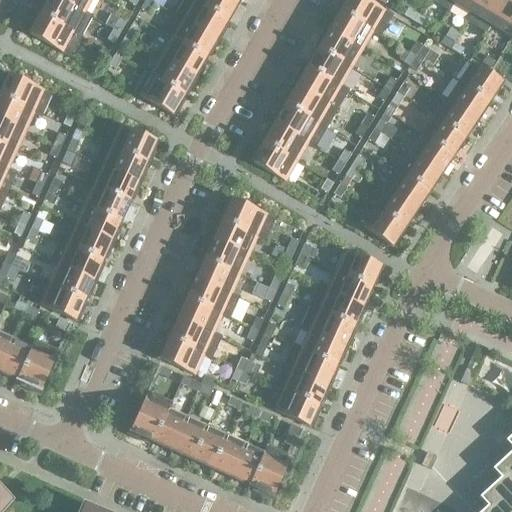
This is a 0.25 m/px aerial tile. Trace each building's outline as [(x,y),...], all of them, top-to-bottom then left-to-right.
[(91,18),(57,0),(42,0),(40,5),(43,6),(39,14),(80,37),(91,18)] [(91,0),(57,0),(91,18),(92,17),(85,13),(91,0)] [(147,14),(153,3),(146,0),(145,0),(140,10),(147,14)] [(222,29),(226,21),(189,0),(183,0),(175,16),(218,42),(225,31),(222,29)] [(189,0),(226,21),(237,3),(232,0),(189,0)] [(391,16),(363,0),(341,0),(340,3),(343,4),(339,12),(380,36),(391,16)] [(429,0),(447,10),(452,0),(429,0)] [(466,22),(479,0),(452,0),(447,10),(448,11),(452,4),(469,14),(465,21),(466,22)] [(486,33),(505,0),(479,0),(466,22),(486,33)] [(511,0),(505,0),(486,33),(487,34),(492,27),(511,39),(511,37),(511,0)] [(413,22),(417,16),(407,10),(403,16),(413,22)] [(380,36),(339,12),(334,20),(331,18),(325,29),(362,51),(372,33),(379,37),(380,36)] [(69,57),(80,37),(39,14),(34,22),(31,20),(25,32),(69,57)] [(218,42),(175,16),(174,18),(181,22),(171,39),(205,59),(209,51),(212,53),(218,42)] [(427,21),(417,16),(413,22),(424,28),(427,21)] [(119,34),(125,24),(119,20),(113,30),(119,34)] [(130,27),(125,37),(131,41),(137,31),(130,27)] [(362,51),(325,29),(318,40),(321,42),(317,49),(351,69),(362,51)] [(450,29),(444,38),(454,43),(459,34),(450,29)] [(113,44),(119,34),(113,30),(107,40),(113,44)] [(125,51),(131,41),(125,37),(119,47),(125,51)] [(450,50),(454,44),(443,38),(440,44),(450,50)] [(200,66),(205,59),(171,39),(160,57),(197,79),(203,68),(200,66)] [(415,57),(422,47),(415,43),(409,53),(415,57)] [(464,50),(454,44),(450,50),(460,56),(464,50)] [(422,61),(428,51),(422,47),(415,57),(422,61)] [(96,59),(103,63),(108,53),(102,49),(96,59)] [(351,69),(317,49),(306,68),(347,92),(348,91),(341,87),(351,69)] [(409,67),(415,57),(409,53),(403,63),(409,67)] [(115,70),(120,60),(114,56),(108,66),(115,70)] [(197,79),(160,57),(150,75),(143,71),(142,72),(183,96),(187,88),(190,90),(197,79)] [(416,71),(422,61),(415,57),(409,67),(416,71)] [(491,70),(495,63),(486,57),(481,64),(491,70)] [(501,84),(471,64),(458,83),(488,103),(501,84)] [(347,92),(306,68),(301,76),(299,74),(292,85),(336,111),(347,92)] [(183,96),(142,72),(130,92),(174,117),(181,105),(179,104),(183,96)] [(0,87),(2,88),(0,91),(0,97),(41,116),(51,95),(4,74),(0,83),(0,87)] [(390,92),(396,82),(389,78),(383,88),(390,92)] [(403,98),(409,88),(403,83),(396,93),(403,98)] [(488,103),(458,83),(446,100),(476,121),(488,103)] [(336,111),(292,85),(286,96),(289,98),(284,105),(325,129),(336,111)] [(383,102),(390,92),(383,88),(377,98),(383,102)] [(397,108),(403,98),(396,93),(390,103),(397,108)] [(41,117),(41,116),(0,97),(0,120),(25,132),(33,114),(41,117)] [(476,121),(446,100),(434,119),(464,139),(476,121)] [(325,129),(284,105),(280,113),(277,111),(270,122),(314,148),(325,129)] [(74,118),(67,114),(62,125),(69,128),(74,118)] [(367,129),(373,119),(366,115),(360,125),(367,129)] [(464,139),(434,119),(422,137),(452,157),(464,139)] [(0,144),(16,152),(25,132),(0,120),(0,144)] [(80,120),(75,131),(82,134),(87,123),(80,120)] [(380,134),(386,124),(380,120),(373,130),(380,134)] [(314,148),(270,122),(264,133),(267,135),(262,143),(296,163),(307,145),(313,149),(314,148)] [(112,123),(102,144),(146,163),(149,155),(152,156),(158,144),(112,123)] [(361,139),(367,129),(360,125),(354,135),(361,139)] [(374,144),(380,134),(373,130),(367,140),(374,144)] [(58,134),(53,145),(60,148),(65,137),(58,134)] [(452,157),(422,137),(410,154),(440,174),(452,157)] [(73,154),(78,143),(71,140),(66,151),(73,154)] [(296,163),(262,143),(258,150),(255,149),(248,161),(285,182),(296,163)] [(8,170),(16,152),(0,144),(0,168),(15,175),(15,174),(8,170)] [(146,163),(102,144),(94,164),(140,184),(145,173),(142,171),(146,163)] [(55,159),(60,148),(53,145),(48,156),(55,159)] [(68,165),(73,154),(66,151),(61,162),(68,165)] [(344,166),(350,156),(344,151),(338,161),(344,166)] [(440,174),(410,154),(398,172),(428,192),(440,174)] [(357,171),(363,161),(357,157),(351,167),(357,171)] [(338,176),(344,166),(338,161),(331,172),(338,176)] [(135,196),(140,184),(94,164),(85,184),(128,203),(132,195),(135,196)] [(351,181),(357,171),(351,167),(344,177),(351,181)] [(15,175),(0,168),(0,192),(6,195),(15,175)] [(428,192),(398,172),(386,190),(416,210),(428,192)] [(47,177),(40,174),(35,184),(42,188),(47,177)] [(53,179),(48,190),(55,193),(60,182),(53,179)] [(320,190),(326,194),(332,184),(326,180),(320,190)] [(37,198),(42,188),(35,184),(30,195),(37,198)] [(119,222),(128,203),(85,184),(84,186),(91,189),(83,206),(119,222)] [(346,189),(339,185),(333,195),(339,199),(346,189)] [(50,204),(55,193),(48,190),(43,201),(50,204)] [(416,210),(386,190),(374,208),(404,228),(416,210)] [(264,240),(273,220),(274,219),(227,198),(222,211),(225,213),(221,221),(264,240)] [(115,230),(119,222),(83,206),(75,224),(68,221),(67,222),(113,243),(118,232),(115,230)] [(391,247),(404,228),(374,208),(361,227),(391,247)] [(22,213),(18,224),(24,227),(29,216),(22,213)] [(37,233),(42,222),(35,219),(30,229),(37,233)] [(264,240),(221,221),(217,229),(214,227),(209,239),(248,256),(256,238),(264,241),(264,240)] [(108,255),(113,243),(67,222),(58,242),(101,262),(105,254),(108,255)] [(20,238),(24,227),(18,224),(13,235),(20,238)] [(32,243),(37,233),(30,229),(25,240),(32,243)] [(239,276),(248,256),(209,239),(204,251),(207,252),(203,260),(239,276)] [(291,239),(286,250),(293,253),(298,242),(291,239)] [(98,270),(101,262),(58,242),(49,262),(95,283),(101,271),(98,270)] [(306,259),(311,248),(304,245),(299,256),(306,259)] [(288,264),(293,253),(286,250),(281,261),(288,264)] [(383,269),(344,251),(335,272),(370,288),(374,280),(377,281),(383,269)] [(10,268),(14,257),(7,254),(2,264),(10,268)] [(301,270),(306,259),(299,256),(294,267),(301,270)] [(22,260),(14,257),(10,268),(17,271),(22,260)] [(231,295),(239,276),(203,260),(200,268),(197,267),(191,278),(238,299),(238,298),(231,295)] [(95,283),(49,262),(49,263),(56,266),(48,283),(41,280),(40,282),(84,301),(87,293),(90,294),(95,283)] [(20,263),(17,271),(25,274),(28,267),(20,263)] [(5,278),(10,268),(2,264),(0,269),(0,276),(4,278),(5,278)] [(12,282),(17,271),(10,268),(5,278),(12,282)] [(370,288),(335,272),(326,290),(319,287),(318,288),(365,309),(370,298),(367,296),(370,288)] [(238,299),(191,278),(186,290),(189,291),(186,299),(229,319),(238,299)] [(275,292),(280,282),(273,279),(268,289),(275,292)] [(80,309),(84,301),(40,282),(31,302),(77,323),(83,310),(80,309)] [(288,298),(293,287),(286,284),(281,295),(288,298)] [(359,321),(365,309),(318,288),(309,308),(353,327),(356,319),(359,321)] [(270,303),(275,292),(268,289),(263,300),(270,303)] [(283,309),(288,298),(281,295),(276,306),(283,309)] [(229,319),(186,299),(182,307),(179,306),(174,318),(220,339),(221,337),(213,334),(221,317),(228,320),(229,319)] [(24,314),(27,307),(16,302),(13,309),(24,314)] [(38,312),(27,307),(24,314),(35,319),(38,312)] [(349,336),(353,327),(309,308),(301,328),(347,348),(352,337),(349,336)] [(220,339),(174,318),(168,329),(171,331),(168,339),(211,358),(220,339)] [(257,332),(262,321),(255,318),(250,329),(257,332)] [(68,326),(58,321),(54,328),(65,333),(68,326)] [(270,338),(275,327),(268,324),(263,334),(270,338)] [(347,348),(301,328),(300,329),(307,332),(300,349),(292,346),(292,347),(335,367),(339,359),(342,360),(347,348)] [(252,343),(257,332),(250,329),(245,339),(252,343)] [(0,367),(13,339),(0,333),(0,367)] [(265,348),(270,338),(263,334),(258,345),(265,348)] [(0,373),(18,381),(35,343),(33,342),(31,348),(13,339),(0,367),(0,373)] [(211,358),(168,339),(164,347),(161,345),(155,358),(194,376),(203,356),(210,360),(211,358)] [(57,353),(35,343),(18,381),(26,385),(24,389),(40,396),(47,381),(44,380),(57,353)] [(335,367),(292,347),(283,367),(329,388),(334,376),(331,375),(335,367)] [(470,360),(479,364),(485,351),(476,347),(470,360)] [(243,372),(247,362),(240,359),(235,369),(243,372)] [(254,365),(247,362),(243,372),(250,376),(254,365)] [(167,379),(171,372),(160,367),(157,374),(167,379)] [(324,399),(329,388),(283,367),(274,387),(317,406),(321,398),(324,399)] [(238,383),(243,372),(235,369),(231,380),(238,383)] [(465,370),(459,383),(469,387),(474,374),(465,370)] [(245,387),(250,376),(243,372),(238,383),(245,387)] [(198,393),(201,386),(190,381),(187,388),(198,393)] [(209,398),(212,391),(201,386),(198,393),(209,398)] [(313,414),(317,406),(274,387),(265,408),(311,428),(316,416),(313,414)] [(152,442),(170,404),(147,394),(135,421),(133,420),(126,435),(141,442),(143,438),(152,442)] [(237,410),(240,403),(230,398),(226,405),(237,410)] [(171,451),(186,418),(168,410),(171,404),(170,404),(152,442),(171,451)] [(257,419),(260,412),(249,407),(246,414),(257,419)] [(271,417),(260,412),(257,419),(268,424),(271,417)] [(191,459),(206,427),(186,418),(171,451),(191,459)] [(301,431),(300,430),(290,426),(287,433),(297,438),(301,431)] [(211,468),(226,436),(206,427),(191,459),(211,468)] [(511,511),(511,435),(506,440),(507,441),(511,445),(511,451),(493,469),(494,470),(494,469),(501,477),(480,497),(481,498),(481,497),(488,505),(480,511),(511,511)] [(231,477),(245,444),(226,436),(211,468),(231,477)] [(250,486),(267,448),(266,447),(264,453),(245,444),(231,477),(250,486)] [(277,485),(289,458),(267,448),(250,486),(259,490),(257,494),(272,501),(279,486),(277,485)] [(421,466),(430,470),(436,457),(427,453),(421,466)]
